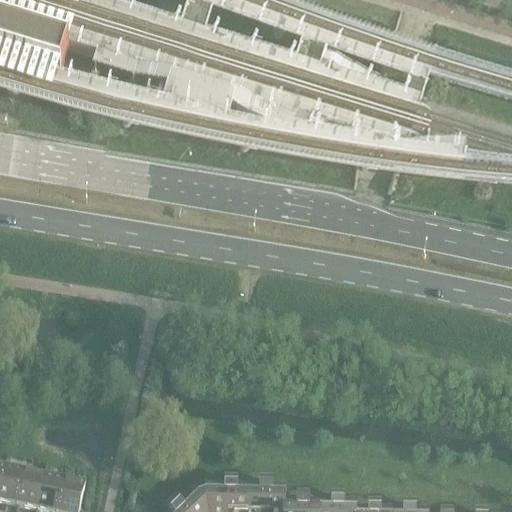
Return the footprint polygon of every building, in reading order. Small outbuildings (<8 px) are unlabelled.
[(0,0),(0,59),(60,78),(68,51),(387,149),(386,156),(399,157),(419,103),(83,0),(0,0)] [(25,471),(5,467),(0,491),(0,504),(17,509),(25,471)] [(37,511),(45,476),(25,471),(17,509),(32,511),(37,511)] [(58,511),(65,480),(45,476),(37,511),(58,511)] [(79,511),(86,484),(65,480),(58,511),(79,511)] [(205,498),(202,499),(207,511),(248,511),(248,490),(237,490),(237,485),(225,485),(225,490),(205,490),(205,498)] [(260,490),(248,490),(248,511),(284,511),(284,505),(285,505),(285,491),(272,491),(272,486),(260,486),(260,490)] [(207,511),(202,499),(199,500),(193,494),(179,508),(176,505),(167,511),(207,511)] [(297,505),(285,505),(284,505),(284,511),(320,511),(320,506),(309,505),(309,501),(297,501),(297,505)] [(332,506),(320,506),(320,511),(356,511),(357,506),(344,506),(344,501),(332,501),(332,506)]
